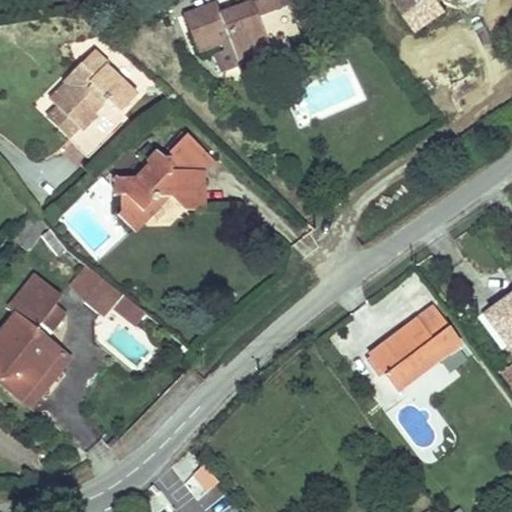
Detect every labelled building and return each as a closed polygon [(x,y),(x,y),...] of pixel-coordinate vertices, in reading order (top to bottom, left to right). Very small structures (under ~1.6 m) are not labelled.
[(216,4),(192,13),(201,39),(225,30),(229,41),(232,48),(239,68),(272,55),(257,16),(299,0),(242,0),(245,5),(238,7),(220,14),(216,4)] [(398,0),(394,3),(415,33),(446,11),(439,2),(437,0),(398,0)] [(201,39),(192,13),(184,16),(198,53),(229,41),(225,30),(201,39)] [(232,48),(215,55),(223,74),(239,68),(232,48)] [(66,87),(64,85),(49,100),(57,108),(78,128),(81,132),(97,116),(94,114),(107,100),(120,113),(136,96),(106,66),(107,65),(94,51),(80,65),(87,72),(79,81),(75,77),(66,87)] [(80,65),(63,83),(64,85),(66,87),(75,77),(79,81),(87,72),(80,65)] [(84,165),(123,120),(107,105),(67,150),(84,165)] [(57,108),(47,118),(68,139),(78,128),(57,108)] [(214,161),(187,135),(169,153),(169,159),(163,159),(157,153),(147,164),(147,170),(139,179),(117,179),(113,184),(113,196),(120,196),(120,213),(117,215),(134,231),(142,223),(142,212),(150,205),(149,198),(167,198),(169,198),(183,211),(203,211),(203,190),(196,183),(196,173),(203,173),(214,161)] [(142,223),(167,198),(149,198),(150,205),(142,212),(142,223)] [(21,246),(41,217),(34,209),(13,241),(21,246)] [(41,217),(21,246),(28,251),(46,224),(41,217)] [(66,249),(50,230),(42,237),(57,256),(66,249)] [(102,280),(85,267),(71,284),(84,302),(102,280)] [(0,335),(0,384),(20,400),(59,351),(45,340),(35,332),(42,323),(53,331),(65,315),(55,307),(61,298),(34,277),(7,310),(15,316),(0,335)] [(119,294),(102,280),(84,302),(101,316),(109,306),(119,294)] [(143,314),(119,294),(109,306),(134,325),(143,314)] [(511,301),(492,317),(511,343),(511,301)] [(393,346),(389,341),(371,355),(372,356),(385,374),(398,391),(459,345),(432,309),(414,322),(418,327),(393,346)] [(511,343),(492,317),(489,312),(481,318),(506,351),(511,346),(511,343)] [(389,341),(393,346),(418,327),(414,322),(389,341)] [(53,331),(42,323),(35,332),(45,340),(53,331)] [(59,351),(20,400),(30,408),(69,359),(59,351)] [(385,374),(372,356),(367,360),(380,378),(385,374)] [(511,387),(511,366),(502,374),(511,387)] [(184,481),(201,497),(217,481),(201,465),(184,481)]
